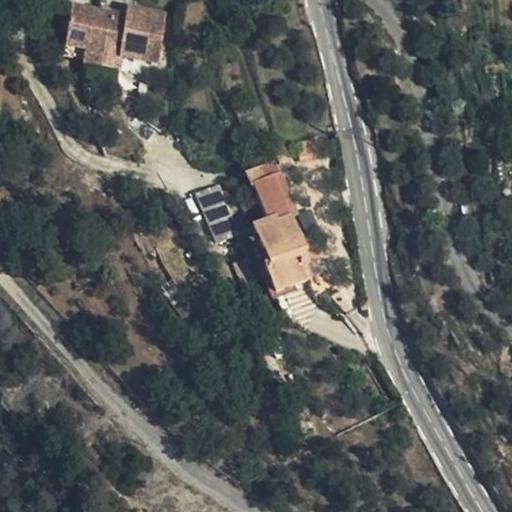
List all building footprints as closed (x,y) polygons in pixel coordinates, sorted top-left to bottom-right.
[(94,59),(92,74),(113,77),(114,62),(153,68),(159,21),(116,15),(115,21),(61,15),(57,54),(94,59)] [(78,72),(92,74),(94,59),(57,54),(56,66),(78,68),(78,72)] [(241,135),(261,128),(255,109),(235,116),(241,135)] [(312,143),(294,149),(297,161),(316,155),(312,143)] [(277,178),(273,166),(244,177),(249,189),(252,189),(277,178)] [(277,178),(252,189),(267,225),(251,232),(268,272),(262,274),(273,298),(306,284),(301,270),(296,260),(302,256),(287,222),(294,220),(277,178)] [(197,198),(216,245),(236,237),(217,189),(197,198)] [(306,267),(302,256),(296,260),(301,270),(306,267)] [(314,303),(326,298),(313,264),(306,267),(301,270),(306,284),(314,303)] [(367,312),(366,304),(358,304),(359,311),(367,312)]
